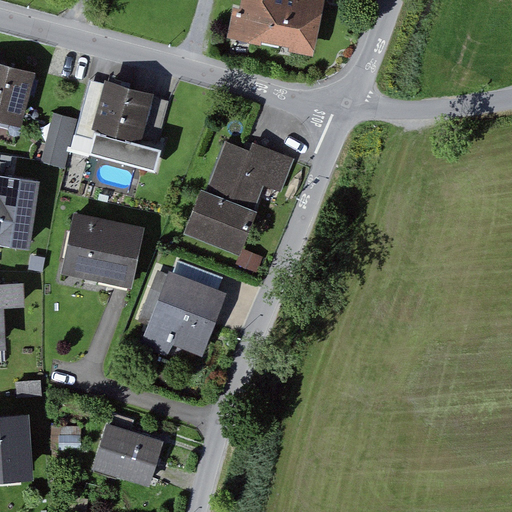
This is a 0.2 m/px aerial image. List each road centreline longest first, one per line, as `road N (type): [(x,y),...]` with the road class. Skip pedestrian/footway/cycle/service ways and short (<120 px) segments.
road 1 (residential): [(202,511),(226,421),(353,107)]
road 2 (residential): [(0,17),(353,107)]
road 3 (residential): [(353,107),(441,109),(511,98)]
